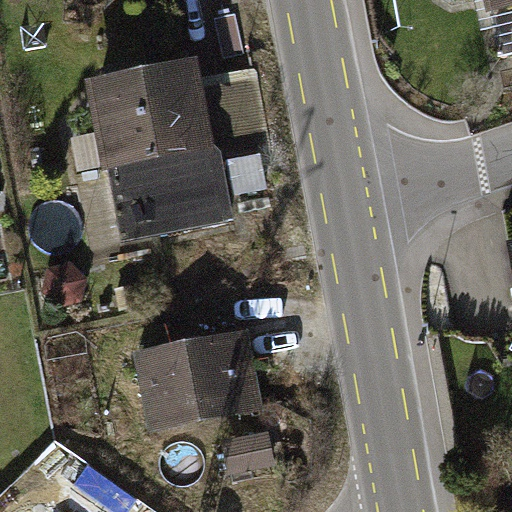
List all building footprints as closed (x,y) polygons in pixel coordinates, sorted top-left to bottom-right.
[(487,1),(492,23),(511,19),(511,0),(446,0),(448,9),(487,1)] [(92,96),(126,251),(236,228),(202,72),(92,96)] [(261,72),(214,79),(223,134),(270,127),(261,72)] [(143,362),(156,429),(247,411),(241,380),(254,378),(247,341),(143,362)] [(264,443),(227,451),(232,475),(269,467),(264,443)]
